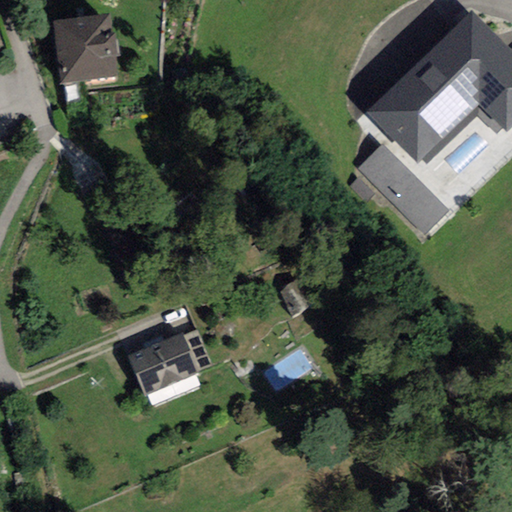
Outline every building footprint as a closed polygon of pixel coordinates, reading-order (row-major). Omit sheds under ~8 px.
[(511,53),(471,11),(365,114),(417,165),(479,106),(505,133),(511,126),(511,53)] [(107,15),(55,22),(62,82),(115,76),(107,15)] [(357,168),(423,235),(448,211),(382,143),(357,168)] [(121,229),(109,234),(125,274),(144,266),(134,241),(127,244),(121,229)] [(277,295),(287,321),(307,312),(296,287),(277,295)] [(145,397),(200,375),(198,371),(211,366),(198,330),(185,335),(128,357),(145,397)]
